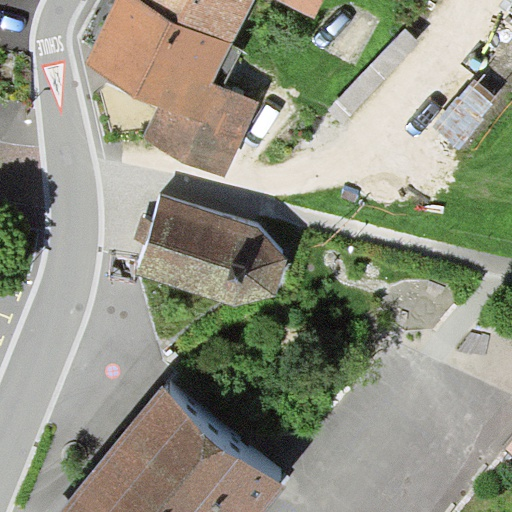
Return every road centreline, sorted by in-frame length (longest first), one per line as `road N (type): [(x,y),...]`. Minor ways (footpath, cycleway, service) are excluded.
road 1 (residential): [(62,0),(55,47),(73,201),(71,273),(0,453)]
road 2 (track): [(68,166),(511,252)]
